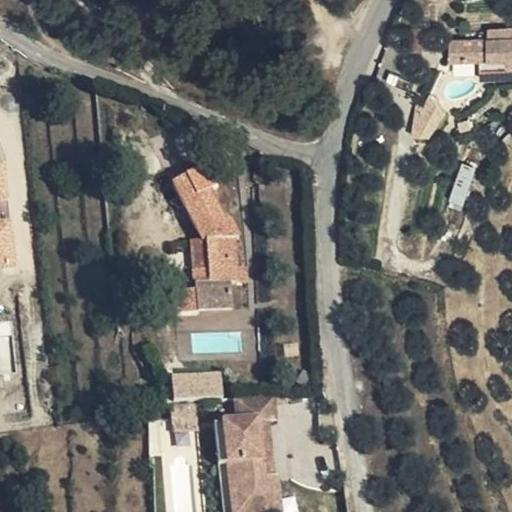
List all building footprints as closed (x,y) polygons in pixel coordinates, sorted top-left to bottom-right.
[(511,29),(472,32),(472,40),(459,40),(451,41),(452,61),(482,60),(482,71),(494,70),(495,80),(511,78),(511,29)] [(472,40),(472,32),(459,33),(459,40),(472,40)] [(483,80),(495,80),(494,70),(482,71),(483,80)] [(414,137),(436,138),(438,104),(417,103),(414,137)] [(480,173),(489,154),(482,150),(486,141),(477,137),(472,146),(470,145),(461,164),(480,173)] [(0,267),(16,266),(6,160),(0,160),(0,267)] [(173,187),(205,246),(206,246),(209,273),(192,274),(194,295),(172,297),(174,319),(196,317),(196,315),(232,313),(229,285),(238,284),(238,271),(234,242),(237,240),(228,224),(225,225),(208,195),(217,191),(205,170),(173,187)] [(206,246),(205,246),(189,247),(192,274),(209,273),(206,246)] [(246,271),(238,271),(238,284),(247,283),(246,271)] [(171,374),(173,400),(222,396),(220,370),(171,374)] [(276,418),(275,397),(237,400),(240,424),(213,426),(217,465),(227,464),(231,501),(278,497),(276,473),(272,474),(262,475),(257,420),(267,420),(276,418)] [(272,474),(267,420),(257,420),(262,475),(272,474)] [(227,464),(217,465),(221,511),(279,511),(278,497),(231,501),(227,464)]
